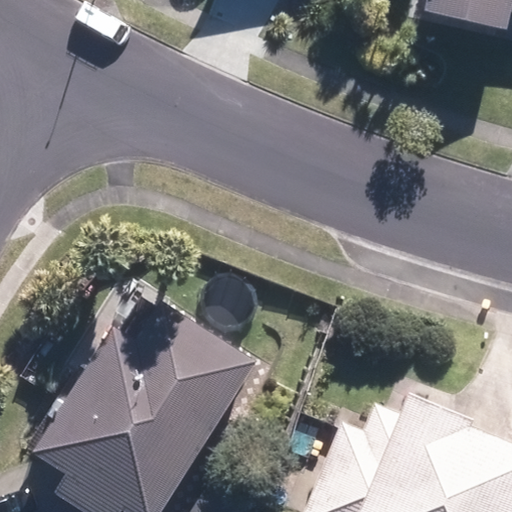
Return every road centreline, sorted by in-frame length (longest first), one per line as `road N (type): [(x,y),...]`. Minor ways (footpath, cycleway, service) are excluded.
road 1 (residential): [(511,232),(340,179),(62,58)]
road 2 (residential): [(62,58),(0,173)]
